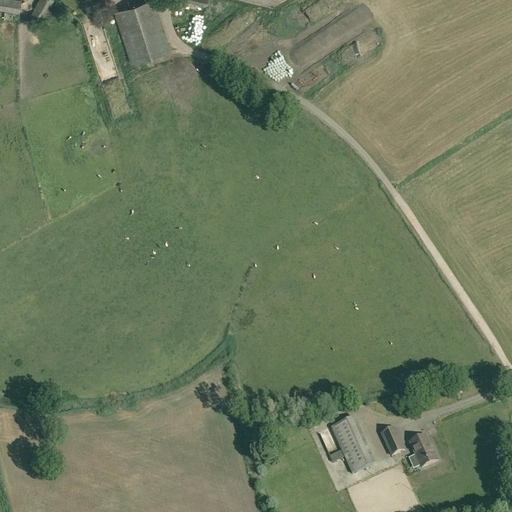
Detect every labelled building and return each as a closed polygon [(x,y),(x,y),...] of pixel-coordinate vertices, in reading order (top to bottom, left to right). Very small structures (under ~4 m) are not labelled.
[(0,0),(0,9),(19,12),(21,0),(19,0),(0,0)] [(52,0),(38,0),(30,15),(40,21),(52,0)] [(153,0),(147,0),(114,11),(131,63),(170,50),(153,0)] [(200,19),(203,12),(195,9),(192,16),(200,19)] [(183,31),(196,35),(198,29),(185,25),(183,31)] [(461,395),(468,392),(464,383),(457,387),(461,395)] [(422,402),(425,414),(431,412),(428,400),(422,402)] [(352,475),(375,465),(353,419),(331,429),(352,475)] [(392,457),(404,451),(394,429),(382,435),(392,457)] [(438,461),(433,451),(432,451),(425,437),(411,444),(422,468),(438,461)]
